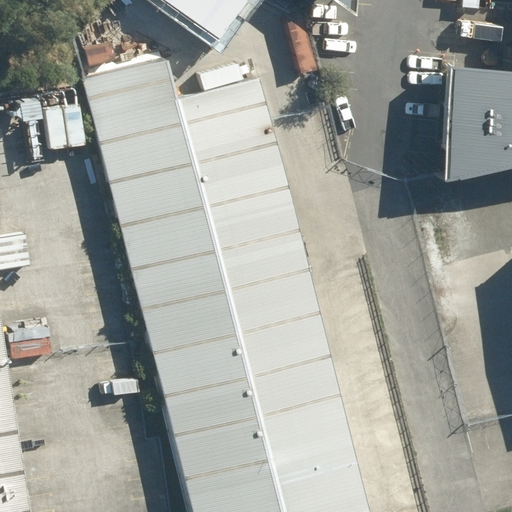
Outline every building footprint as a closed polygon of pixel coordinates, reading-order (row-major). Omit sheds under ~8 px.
[(169,0),(110,0),(108,3),(138,32),(169,0)] [(511,72),(441,69),(434,185),(511,165),(511,0),(326,0),(345,14),(346,0),(511,0),(511,72)] [(159,31),(158,51),(176,51),(176,31),(159,31)] [(83,82),(190,511),(366,511),(259,83),(176,104),(166,62),(83,82)] [(37,110),(18,112),(20,128),(39,125),(37,110)] [(27,511),(0,335),(0,511),(27,511)] [(43,336),(30,337),(31,351),(44,350),(43,336)]
